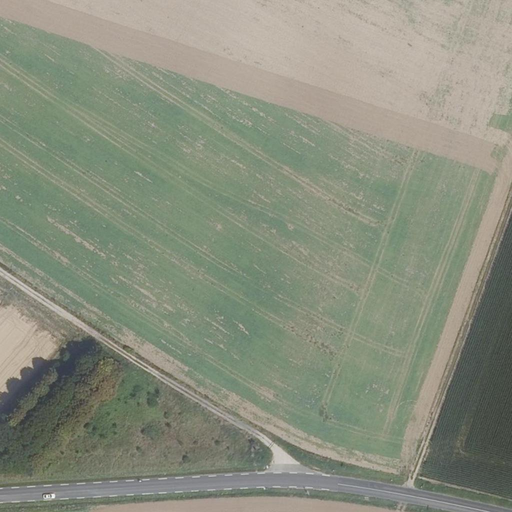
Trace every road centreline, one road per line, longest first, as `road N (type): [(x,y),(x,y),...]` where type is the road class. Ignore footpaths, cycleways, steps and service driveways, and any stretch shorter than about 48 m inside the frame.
road 1 (tertiary): [(0,495),(294,480),(486,511)]
road 2 (track): [(0,273),(249,428),(276,448),(294,480)]
road 3 (track): [(405,495),(511,196)]
